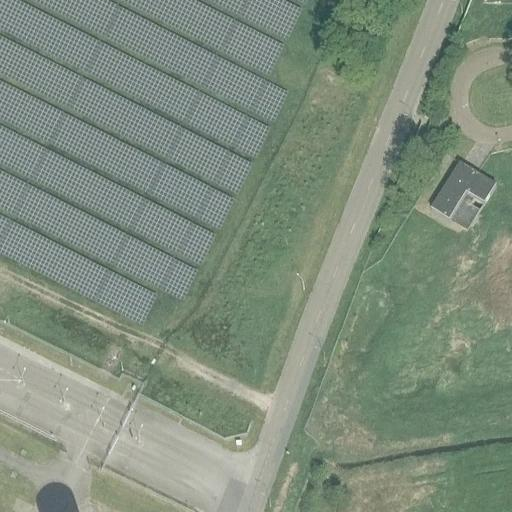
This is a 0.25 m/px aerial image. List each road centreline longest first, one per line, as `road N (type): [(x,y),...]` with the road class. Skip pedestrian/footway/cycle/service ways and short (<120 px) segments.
road 1 (unclassified): [(244,511),(443,0)]
road 2 (unclassified): [(511,57),(466,66),(453,107),(478,138),(511,133)]
